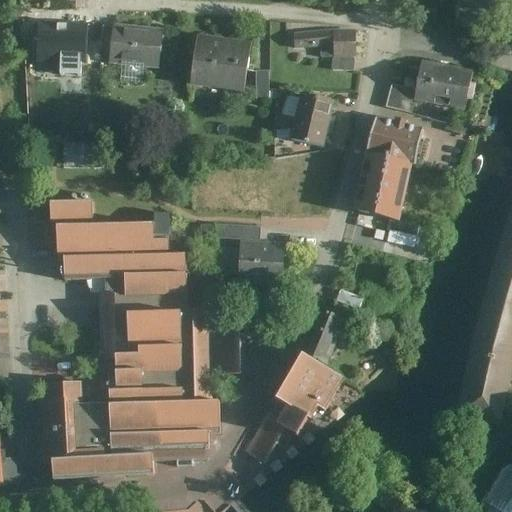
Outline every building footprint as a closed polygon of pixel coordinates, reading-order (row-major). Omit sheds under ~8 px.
[(90,20),(41,20),(40,63),(61,63),(61,74),(84,74),(84,63),(89,63),(89,35),(90,20)] [(116,66),(119,24),(106,24),(103,65),(116,66)] [(168,28),(119,24),(116,66),(165,69),(168,28)] [(253,40),(201,33),(193,86),(246,92),(253,40)] [(102,35),(89,35),(89,63),(101,63),(102,35)] [(357,35),(294,35),(294,48),(323,48),(322,57),(336,57),(336,71),(356,71),(357,35)] [(419,89),(417,100),(470,110),(478,69),(425,59),(419,89)] [(271,98),(270,69),(259,70),(260,98),(271,98)] [(414,112),(417,100),(419,89),(393,84),(388,107),(414,112)] [(331,125),(336,101),(304,95),(299,119),(331,125)] [(327,149),(331,125),(299,119),(294,143),(327,149)] [(379,119),(370,155),(416,167),(418,162),(421,163),(428,130),(379,119)] [(63,146),(63,170),(102,169),(102,145),(63,146)] [(402,222),(416,167),(370,155),(356,211),(402,222)] [(339,196),(338,175),(294,175),(295,196),(339,196)] [(99,201),(57,202),(58,225),(62,225),(62,257),(70,257),(70,276),(95,276),(95,287),(107,286),(108,356),(121,356),(122,389),(113,389),(114,405),(84,405),(83,382),(52,383),(52,403),(43,403),(44,461),(56,461),(57,479),(159,477),(158,463),(178,463),(178,467),(187,467),(195,467),(195,462),(208,462),(208,450),(212,450),(212,435),(225,435),(224,398),(218,398),(217,375),(235,375),(235,380),(250,380),(249,325),(215,326),(214,307),(205,308),(193,308),(191,253),(177,253),(176,236),(176,217),(158,217),(159,226),(100,227),(99,201)] [(511,211),(469,356),(458,419),(502,427),(511,368),(511,211)] [(263,227),(215,226),(215,241),(263,241),(263,227)] [(242,285),(287,285),(288,243),(243,242),(242,285)] [(312,334),(302,356),(330,369),(350,322),(322,312),(312,334)] [(271,412),(248,453),(250,454),(268,464),(280,444),(287,448),(294,436),(301,440),(312,421),(316,423),(323,411),(328,414),(347,378),(330,369),(302,356),(271,412)] [(19,457),(5,458),(6,488),(20,488),(19,457)] [(511,511),(511,464),(491,503),(490,511),(511,511)]
